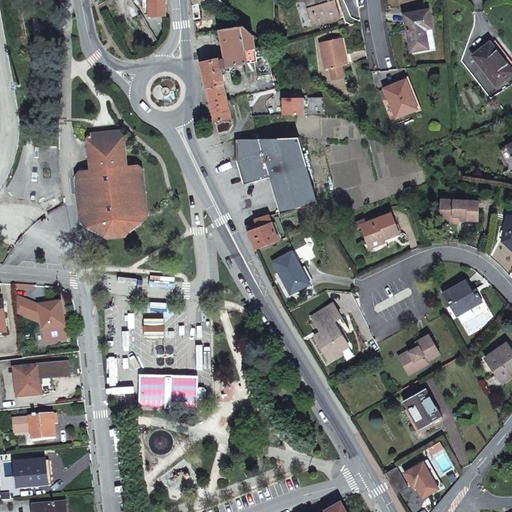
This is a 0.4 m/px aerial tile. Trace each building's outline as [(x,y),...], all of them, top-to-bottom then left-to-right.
[(140,0),(140,10),(142,14),(146,14),(146,16),(163,16),(162,0),(140,0)] [(305,0),(313,26),(342,18),(337,3),(334,4),(333,0),(332,0),(305,0)] [(405,14),(411,51),(429,48),(426,29),(433,27),(430,10),(405,14)] [(271,70),(267,43),(243,26),(219,28),(225,53),(199,61),(210,103),(227,98),(221,71),(229,65),(229,64),(247,59),(244,46),(251,44),(254,58),(256,72),(271,70)] [(436,47),(433,27),(426,29),(429,48),(436,47)] [(321,42),(326,69),(330,68),(342,66),(347,64),(342,38),(321,42)] [(474,57),(497,87),(511,75),(511,70),(491,43),(474,57)] [(247,59),(254,58),(251,44),(244,46),(247,59)] [(332,80),(344,77),(342,66),(330,68),(332,80)] [(389,98),(397,118),(417,110),(409,91),(410,90),(406,80),(385,89),(389,98)] [(418,109),(410,90),(409,91),(417,110),(418,109)] [(301,92),(279,93),(280,110),(302,109),(301,92)] [(227,98),(210,103),(214,121),(216,121),(227,117),(231,116),(227,98)] [(227,117),(216,121),(219,131),(230,128),(227,117)] [(123,236),(123,234),(146,215),(142,167),(135,164),(123,165),(120,134),(115,129),(90,132),(84,138),(87,169),(78,169),(74,174),(79,222),(103,236),(103,238),(123,236)] [(299,137),(263,139),(285,205),(286,208),(318,197),(299,137)] [(244,140),(235,140),(236,156),(244,182),(270,174),(281,207),(285,205),(263,139),(244,140)] [(511,144),(508,146),(500,150),(508,168),(511,165),(511,144)] [(440,197),(438,216),(457,218),(476,220),(477,200),(440,197)] [(382,234),(384,237),(400,230),(391,209),(361,222),(368,239),(382,234)] [(250,228),(257,248),(281,238),(270,211),(256,216),(259,224),(250,228)] [(511,217),(504,215),(499,239),(511,251),(511,217)] [(385,239),(384,237),(382,234),(368,239),(370,245),(385,239)] [(313,281),(294,248),(276,258),(284,273),(286,272),(296,290),(313,281)] [(445,289),(442,284),(435,287),(452,314),(467,305),(468,306),(478,300),(473,292),(470,293),(461,279),(447,287),(445,289)] [(66,327),(62,302),(39,305),(42,330),(66,327)] [(332,322),(336,320),(343,316),(336,303),(314,315),(322,331),(316,335),(330,360),(343,353),(341,350),(349,345),(339,325),(335,328),(332,322)] [(441,352),(431,333),(419,339),(421,344),(412,350),(411,348),(400,355),(411,373),(430,362),(429,359),(441,352)] [(511,356),(509,353),(511,351),(503,340),(482,356),(500,379),(511,370),(511,356)] [(14,368),(17,397),(41,394),(38,366),(14,368)] [(442,417),(427,388),(405,400),(409,408),(405,410),(418,436),(433,428),(431,423),(442,417)] [(11,418),(13,433),(30,432),(31,441),(55,438),(54,424),(57,424),(56,414),(36,416),(36,414),(33,414),(33,416),(11,418)] [(51,484),(49,460),(17,463),(19,487),(51,484)] [(438,487),(422,462),(404,473),(409,482),(412,481),(422,496),(438,487)] [(67,511),(67,503),(36,506),(36,511),(67,511)]
